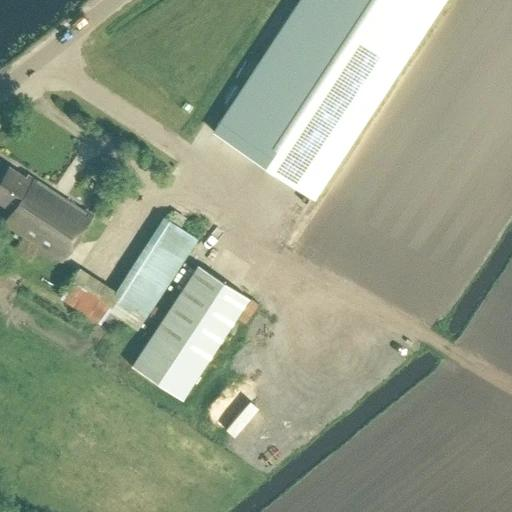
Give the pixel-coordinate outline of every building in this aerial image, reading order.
[(296,0),(211,130),(313,198),(442,0),(296,0)] [(3,223),(22,235),(13,250),(28,259),(37,245),(39,246),(53,255),(62,260),(91,216),(32,178),(30,181),(8,167),(0,179),(0,203),(11,211),(3,223)] [(107,311),(137,330),(197,238),(163,216),(115,290),(79,266),(58,298),(98,325),(107,311)] [(196,264),(130,365),(181,399),(247,298),(196,264)] [(270,379),(256,397),(263,402),(276,383),(270,379)] [(309,401),(330,395),(327,386),(306,393),(309,401)]
